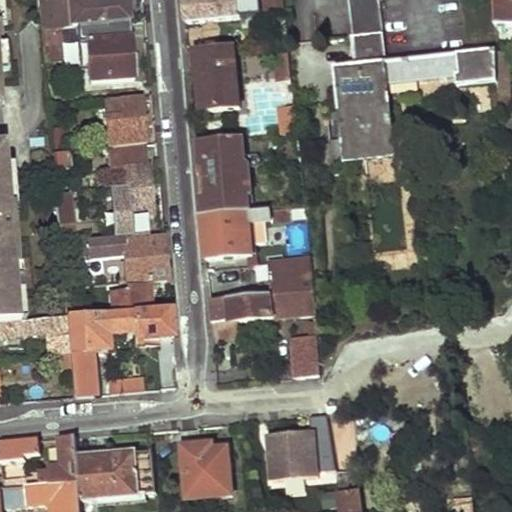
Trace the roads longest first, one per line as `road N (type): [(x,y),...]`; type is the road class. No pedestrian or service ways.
road 1 (residential): [(166,0),(201,420)]
road 2 (residential): [(201,420),(0,437)]
road 3 (residential): [(201,420),(325,419)]
